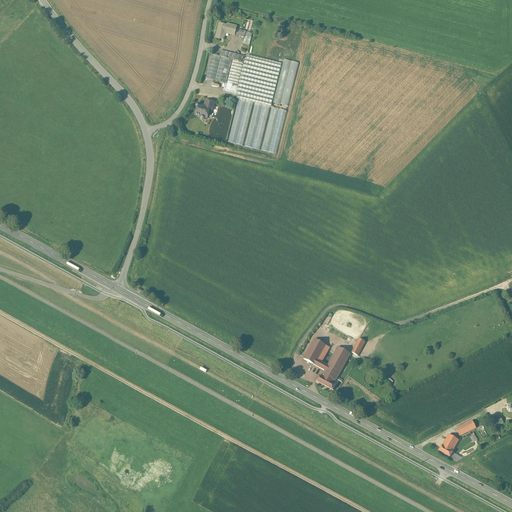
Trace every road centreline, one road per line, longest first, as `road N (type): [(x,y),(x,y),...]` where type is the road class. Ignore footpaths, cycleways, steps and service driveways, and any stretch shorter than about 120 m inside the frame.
road 1 (track): [(0,253),(460,511)]
road 2 (secondary): [(511,504),(118,290)]
road 3 (track): [(0,313),(358,511)]
road 4 (unclassified): [(145,132),(124,92),(44,0)]
road 5 (unclassified): [(118,290),(146,198),(145,132)]
road 6 (unclassified): [(145,132),(175,115),(190,89),(210,0)]
road 7 (secondary): [(118,290),(0,225)]
road 8 (track): [(0,270),(92,301),(118,290)]
